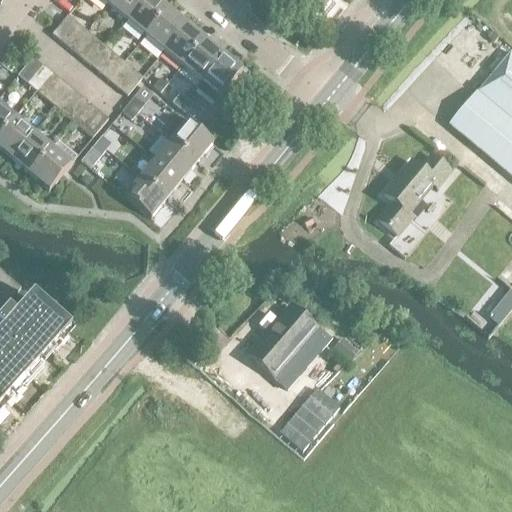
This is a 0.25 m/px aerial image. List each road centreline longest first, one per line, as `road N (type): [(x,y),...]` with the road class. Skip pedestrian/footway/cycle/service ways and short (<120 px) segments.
road 1 (tertiary): [(0,482),(328,97)]
road 2 (residential): [(328,97),(206,0)]
road 3 (tertiary): [(328,97),(409,0)]
